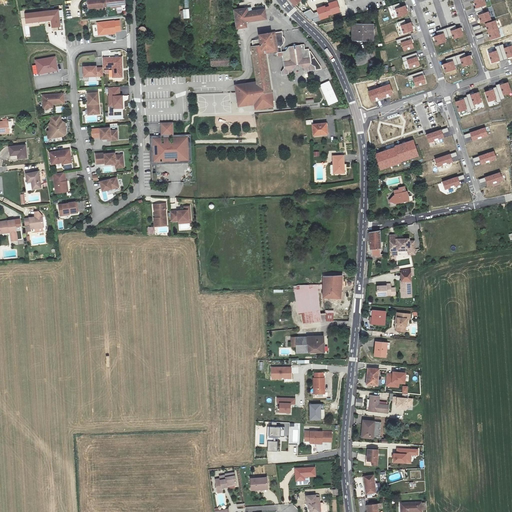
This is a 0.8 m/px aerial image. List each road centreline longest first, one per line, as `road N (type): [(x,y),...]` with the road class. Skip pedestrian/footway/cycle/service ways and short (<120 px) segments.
road 1 (unclassified): [(349,511),(344,435),(362,224)]
road 2 (residential): [(103,215),(76,126),(69,56),(134,42)]
road 3 (residential): [(134,42),(141,180),(133,196),(103,215)]
road 4 (unclassified): [(357,118),(327,47),(281,0)]
road 5 (residential): [(362,224),(481,203)]
